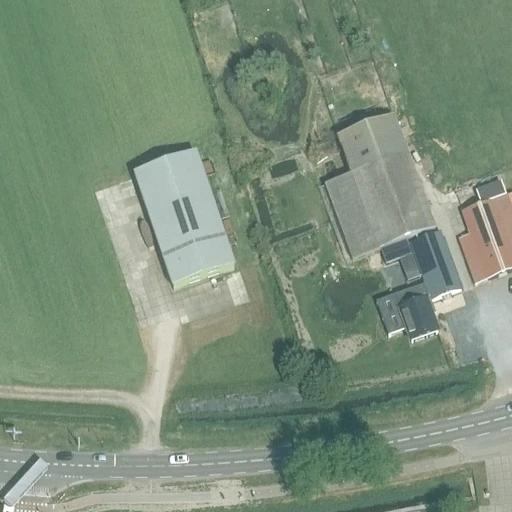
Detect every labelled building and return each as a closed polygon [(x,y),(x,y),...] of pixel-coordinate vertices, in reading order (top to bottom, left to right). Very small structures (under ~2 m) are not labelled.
[(395,122),(339,143),(353,181),(327,191),(356,270),(383,260),(410,250),(412,250),(426,288),(432,303),(459,293),(395,122)] [(134,178),(173,292),(234,271),(196,157),(134,178)] [(469,238),(458,243),(474,287),(511,272),(511,217),(505,199),(461,215),(469,238)] [(383,260),(386,268),(399,263),(408,285),(421,280),(410,250),(383,260)] [(426,288),(395,299),(402,321),(411,345),(435,336),(443,333),(432,303),(426,288)]
